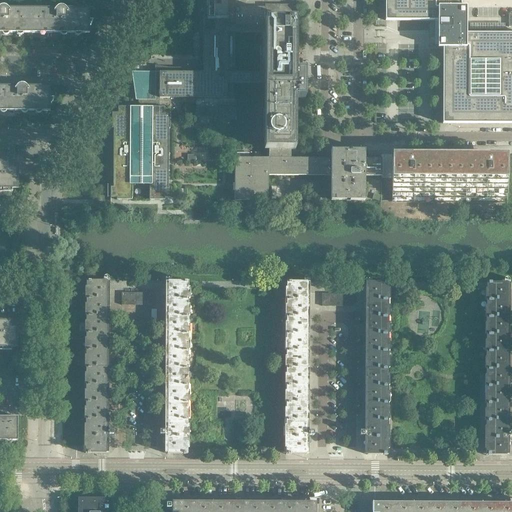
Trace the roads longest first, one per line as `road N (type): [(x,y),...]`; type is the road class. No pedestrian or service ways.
road 1 (residential): [(352,472),(352,318),(322,318),(321,472)]
road 2 (residential): [(152,471),(151,321),(124,321),(123,471)]
road 3 (residential): [(323,0),(321,136),(361,136)]
road 4 (tertiary): [(321,472),(152,471)]
road 5 (tertiary): [(511,473),(352,472)]
road 6 (residential): [(46,297),(46,201),(60,142)]
road 7 (residential): [(361,136),(511,137)]
road 8 (residential): [(361,136),(360,0)]
